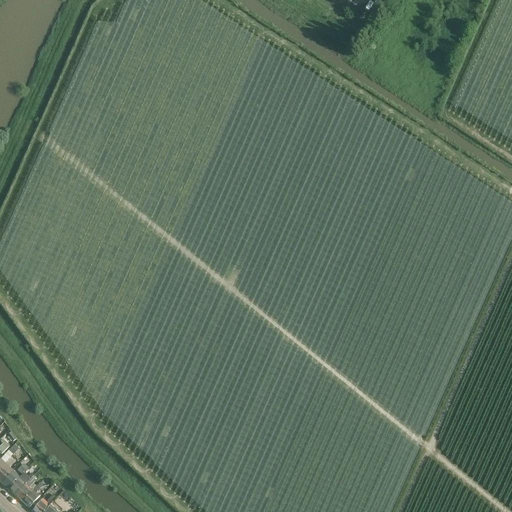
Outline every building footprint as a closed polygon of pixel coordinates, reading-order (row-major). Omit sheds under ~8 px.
[(11,433),(8,436),(13,443),(16,440),(14,437),(11,433)] [(0,452),(3,455),(7,450),(9,448),(3,442),(1,444),(2,445),(0,447),(0,452)] [(17,444),(9,452),(13,456),(16,454),(16,451),(19,447),(17,444)] [(19,448),(24,455),(29,452),(24,445),(19,448)] [(6,466),(0,473),(0,482),(4,487),(15,474),(6,466)] [(15,474),(4,487),(13,495),(28,478),(24,474),(20,478),(15,474)] [(34,482),(31,479),(30,480),(28,478),(13,495),(22,503),(37,487),(36,487),(33,484),(34,482)] [(22,503),(29,509),(36,502),(40,497),(36,494),(40,490),(37,487),(22,503)] [(42,500),(38,505),(31,511),(44,511),(50,506),(59,496),(56,494),(47,504),(42,500)]
